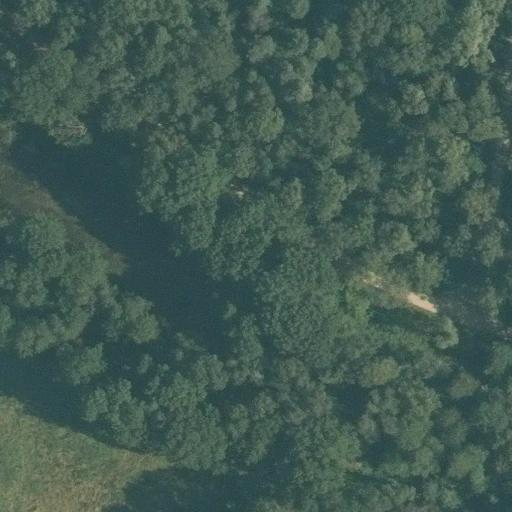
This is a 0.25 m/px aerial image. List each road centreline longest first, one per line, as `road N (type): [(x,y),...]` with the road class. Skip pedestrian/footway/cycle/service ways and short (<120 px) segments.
road 1 (track): [(0,1),(310,246),(440,310)]
road 2 (track): [(510,0),(480,321)]
